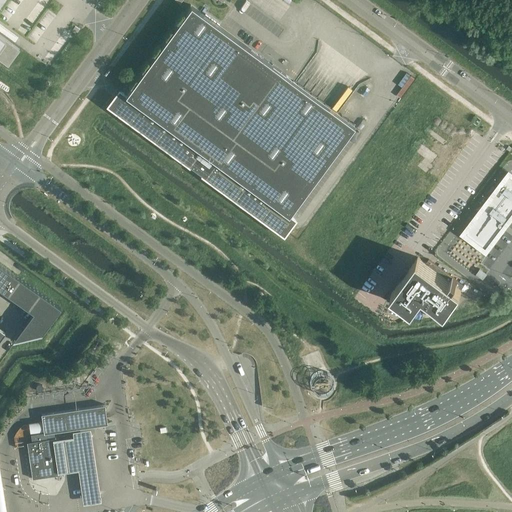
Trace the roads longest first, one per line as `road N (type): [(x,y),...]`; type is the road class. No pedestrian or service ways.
road 1 (tertiary): [(282,470),(194,300),(20,166)]
road 2 (tertiary): [(0,222),(193,359),(261,479)]
road 3 (secondary): [(511,369),(412,423),(282,470)]
road 4 (secondary): [(293,493),(433,443),(511,397)]
road 5 (unclassified): [(20,166),(140,0)]
road 6 (unclassified): [(352,0),(511,116)]
